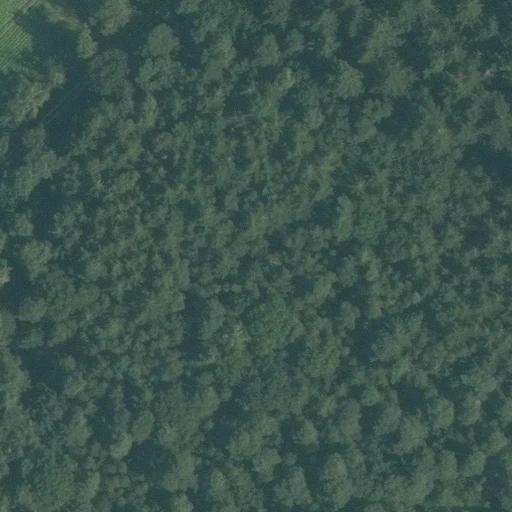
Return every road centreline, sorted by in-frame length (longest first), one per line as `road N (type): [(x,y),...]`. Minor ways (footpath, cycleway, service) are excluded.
road 1 (track): [(0,158),(156,0)]
road 2 (track): [(0,301),(54,511)]
